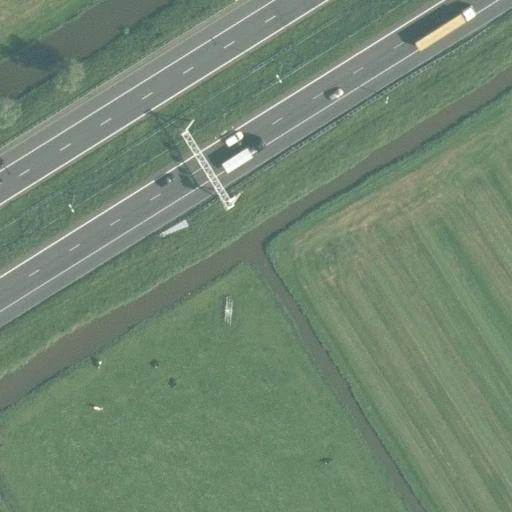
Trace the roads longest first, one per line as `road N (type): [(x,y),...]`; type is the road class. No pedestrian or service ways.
road 1 (motorway): [(0,304),(487,0)]
road 2 (motorway): [(302,0),(0,188)]
